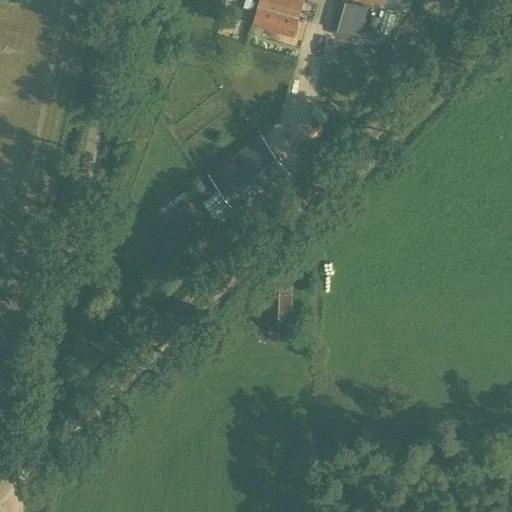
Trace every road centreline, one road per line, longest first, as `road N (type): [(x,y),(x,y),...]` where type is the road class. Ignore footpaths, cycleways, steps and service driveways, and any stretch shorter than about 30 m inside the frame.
road 1 (track): [(505,0),(26,464)]
road 2 (tertiary): [(0,489),(26,464),(120,0)]
